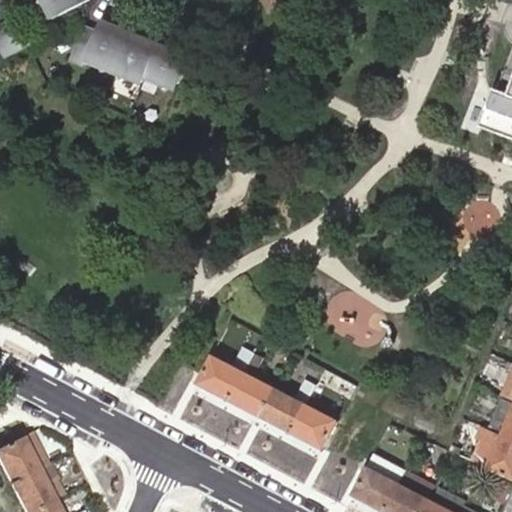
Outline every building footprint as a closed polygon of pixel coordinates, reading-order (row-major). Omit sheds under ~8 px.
[(91,0),(40,0),(40,2),(48,4),(55,18),(91,0)] [(267,0),(272,10),(291,0),(267,0)] [(34,42),(19,16),(0,25),(0,46),(5,57),(34,42)] [(111,68),(115,70),(131,32),(103,21),(99,32),(85,26),(72,59),(86,64),(88,59),(101,64),(104,72),(111,68)] [(143,82),(145,75),(158,44),(131,32),(115,70),(119,72),(122,80),(128,76),(143,82)] [(164,89),(181,82),(191,57),(158,44),(145,75),(160,81),(164,89)] [(511,55),(499,90),(505,93),(510,94),(511,89),(511,55)] [(490,104),(482,127),(483,127),(511,137),(511,89),(510,94),(505,93),(499,90),(495,89),(489,104),(490,104)] [(245,372),(254,353),(247,349),(237,368),(245,372)] [(264,411),(276,389),(253,376),(263,357),(254,353),(245,372),(230,399),(231,400),(250,410),(253,405),(264,411)] [(230,399),(245,372),(237,368),(213,355),(201,378),(213,385),(211,389),(229,399),(230,399)] [(318,383),(350,400),(357,387),(326,370),(318,383)] [(213,385),(201,378),(199,383),(211,389),(213,385)] [(307,404),(317,386),(309,382),(299,400),(306,404),(307,404)] [(288,395),(276,389),(264,411),(275,416),(272,421),(291,432),(292,432),(307,404),(306,404),(299,400),(288,395)] [(326,443),(338,421),(323,413),(328,404),(312,395),(307,404),(292,432),(294,433),(312,442),(314,437),(326,443)] [(494,429),(506,402),(501,400),(489,427),(494,429)] [(511,404),(506,402),(494,429),(503,433),(502,435),(511,439),(511,404)] [(262,416),(264,411),(253,405),(250,410),(262,416)] [(275,416),(264,411),(262,416),(272,421),(275,416)] [(477,426),(474,433),(483,436),(485,430),(477,426)] [(22,437),(38,469),(52,462),(35,430),(22,437)] [(511,439),(502,435),(502,436),(489,430),(487,435),(491,437),(480,461),(489,464),(488,468),(511,478),(511,476),(511,439)] [(22,437),(0,448),(0,462),(0,463),(10,482),(8,482),(9,483),(38,469),(22,437)] [(314,437),(312,442),(323,448),(326,443),(314,437)] [(52,462),(38,469),(45,483),(58,476),(52,462)] [(385,511),(400,484),(368,467),(357,490),(368,496),(366,500),(384,510),(385,511)] [(38,469),(9,483),(9,485),(11,484),(20,502),(25,511),(28,511),(31,511),(54,499),(45,483),(38,469)] [(408,488),(429,498),(435,486),(415,475),(408,488)] [(45,483),(54,499),(67,492),(58,476),(45,483)] [(433,501),(454,511),(461,511),(466,502),(450,494),(455,483),(444,476),(438,488),(439,488),(433,501)] [(423,511),(430,499),(429,499),(429,498),(408,488),(400,484),(385,511),(386,511),(387,511),(423,511)] [(502,484),(496,499),(503,502),(510,487),(502,484)] [(368,496),(357,490),(354,494),(366,500),(368,496)] [(31,511),(28,511),(60,511),(59,508),(55,500),(54,499),(31,511)] [(430,499),(423,511),(454,511),(433,501),(430,499)]
